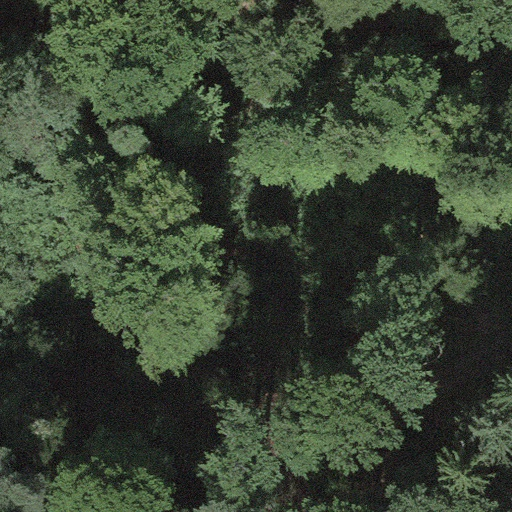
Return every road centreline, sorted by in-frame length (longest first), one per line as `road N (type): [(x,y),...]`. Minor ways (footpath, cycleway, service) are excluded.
road 1 (track): [(259,511),(511,341)]
road 2 (track): [(0,139),(65,71),(156,0)]
